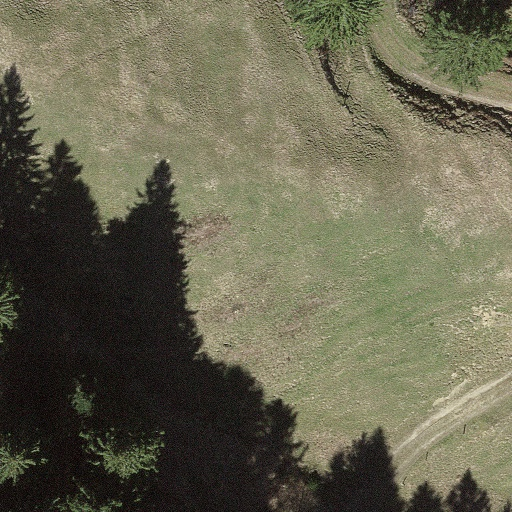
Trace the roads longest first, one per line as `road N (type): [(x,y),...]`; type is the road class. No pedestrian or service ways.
road 1 (track): [(511,364),(409,417),(394,511)]
road 2 (track): [(410,0),(452,55),(511,108)]
